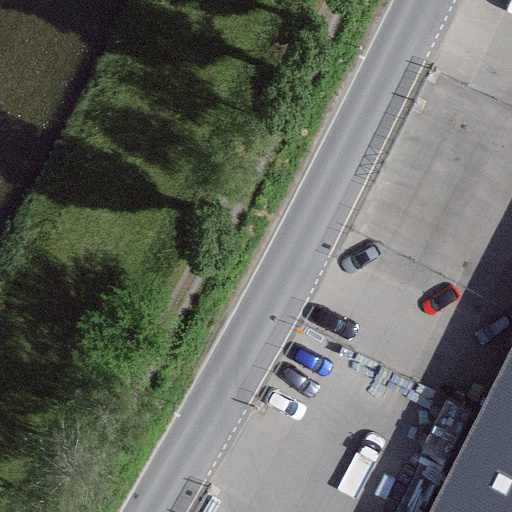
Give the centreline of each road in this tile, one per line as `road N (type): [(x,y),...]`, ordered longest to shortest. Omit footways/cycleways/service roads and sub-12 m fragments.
road 1 (unclassified): [(423,0),(154,511)]
road 2 (track): [(64,511),(257,170),(331,0)]
